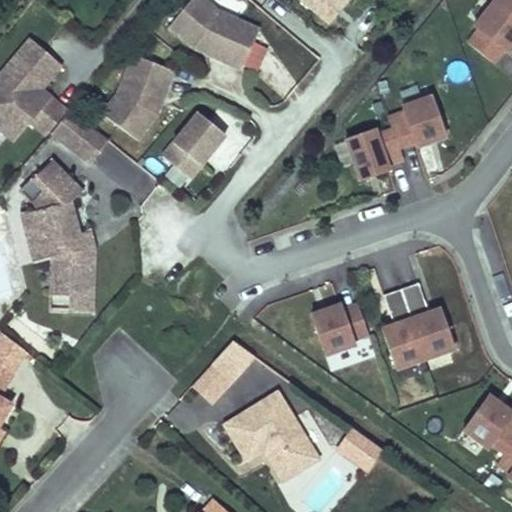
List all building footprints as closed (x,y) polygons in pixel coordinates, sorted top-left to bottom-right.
[(218,15),(209,0),(187,0),(167,13),(183,41),(188,39),(199,48),(196,53),(240,74),(258,35),(218,15)] [(346,0),(301,0),(328,22),(346,0)] [(511,0),(495,0),(474,25),(480,30),(470,41),(494,61),(504,49),(507,53),(511,47),(511,0)] [(183,41),(196,53),(199,48),(188,39),(183,41)] [(41,138),(61,114),(45,100),(39,107),(30,99),(35,92),(55,68),(24,42),(0,70),(0,117),(2,119),(0,121),(0,137),(8,144),(25,125),(41,138)] [(99,118),(134,143),(152,117),(148,114),(155,100),(159,102),(171,73),(131,57),(115,95),(99,118)] [(35,92),(30,99),(39,107),(45,100),(35,92)] [(403,112),(388,117),(392,130),(377,136),(375,131),(345,141),(359,180),(388,170),(387,165),(402,159),(398,147),(414,142),(416,147),(444,137),(430,99),(402,108),(403,112)] [(152,117),(159,102),(155,100),(148,114),(152,117)] [(100,140),(64,113),(60,118),(52,127),(53,128),(51,129),(45,137),(82,164),(100,140)] [(160,158),(188,178),(221,133),(193,113),(160,158)] [(86,167),(104,142),(100,140),(82,164),(86,167)] [(79,196),(48,164),(28,184),(38,195),(27,206),(34,214),(45,262),(43,301),(62,302),(61,318),(86,319),(89,255),(78,255),(75,239),(67,206),(79,196)] [(38,195),(28,184),(17,194),(27,206),(38,195)] [(45,262),(34,214),(22,216),(33,265),(45,262)] [(89,255),(85,237),(75,239),(78,255),(89,255)] [(382,331),(395,370),(425,361),(452,352),(439,311),(429,314),(419,284),(400,290),(384,296),(394,327),(382,331)] [(62,302),(43,301),(42,317),(61,318),(62,302)] [(352,340),(368,334),(358,305),(341,311),(339,306),(311,316),(326,357),(354,347),(352,340)] [(0,391),(24,353),(0,333),(0,420),(11,402),(0,395),(0,391)] [(254,356),(242,348),(238,345),(236,343),(235,344),(234,344),(233,344),(232,344),(212,364),(231,381),(254,356)] [(224,423),(247,461),(263,450),(272,445),(280,457),(270,463),(281,481),(319,459),(279,391),(224,423)] [(511,482),(511,419),(509,417),(510,416),(488,399),(463,432),(490,451),(491,448),(502,456),(494,467),(507,476),(505,478),(511,482)] [(382,449),(370,441),(363,451),(375,460),(382,449)] [(263,450),(270,463),(280,457),(272,445),(263,450)] [(193,511),(228,511),(212,497),(198,511),(196,510),(193,511)]
